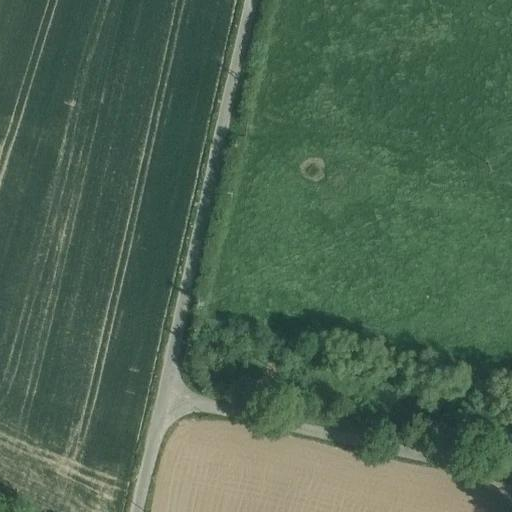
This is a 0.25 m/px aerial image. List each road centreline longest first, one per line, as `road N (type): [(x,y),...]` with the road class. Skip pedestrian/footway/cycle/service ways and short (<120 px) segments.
road 1 (unclassified): [(163,390),(249,0)]
road 2 (unclassified): [(163,390),(511,473)]
road 3 (unclassified): [(136,511),(163,390)]
